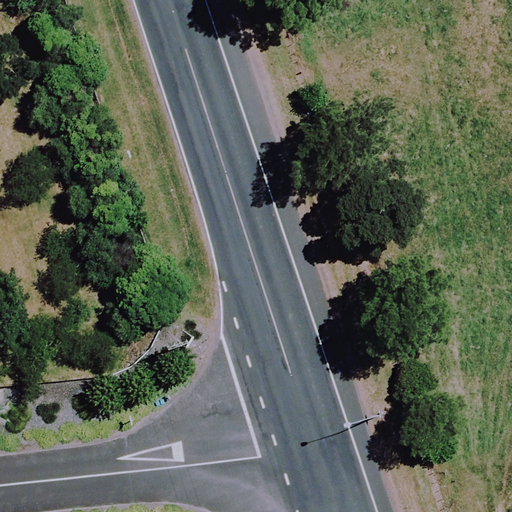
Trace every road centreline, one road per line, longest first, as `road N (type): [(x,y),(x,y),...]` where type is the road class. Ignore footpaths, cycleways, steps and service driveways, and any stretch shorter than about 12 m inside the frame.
road 1 (tertiary): [(169,0),(314,440)]
road 2 (residential): [(0,485),(260,457),(314,440)]
